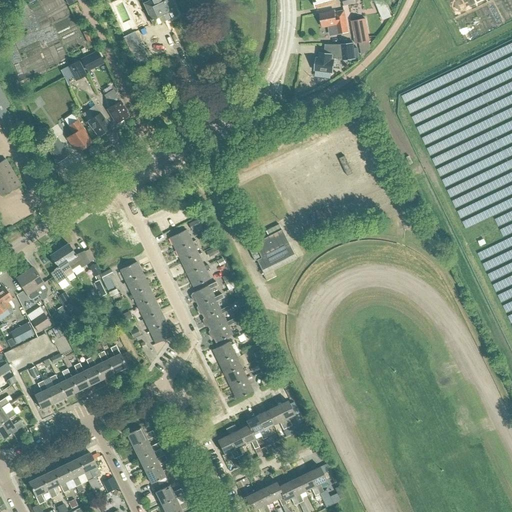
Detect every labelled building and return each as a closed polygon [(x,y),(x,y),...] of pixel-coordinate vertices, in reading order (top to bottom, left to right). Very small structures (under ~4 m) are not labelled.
[(151,0),(143,4),(153,26),(177,15),(169,0),(151,0)] [(313,0),(314,0),(313,0),(316,8),(335,3),(334,0),(313,0)] [(320,14),(322,27),(328,26),(330,33),(330,34),(331,35),(332,36),(333,36),(349,33),(345,11),(335,12),(335,11),(320,14)] [(370,46),(369,41),(365,20),(352,22),(356,44),(359,43),(361,56),(370,46)] [(88,44),(92,42),(87,30),(82,32),(88,44)] [(128,49),(140,44),(134,32),(122,37),(128,49)] [(65,39),(56,42),(60,52),(68,49),(65,39)] [(333,58),(342,59),(342,60),(355,59),(354,42),(341,44),(325,45),(324,53),(328,54),(333,55),(333,58)] [(92,54),(81,60),(87,70),(97,65),(103,62),(97,51),(92,54)] [(324,53),(317,52),(315,69),(326,70),(332,71),(333,63),(332,63),(333,58),(333,55),(328,54),(324,53)] [(86,75),(79,61),(67,67),(75,81),(86,75)] [(10,106),(0,88),(0,123),(5,133),(15,127),(5,109),(10,106)] [(112,90),(104,95),(110,104),(112,106),(107,109),(116,124),(128,116),(122,106),(123,106),(120,101),(119,102),(117,99),(118,99),(112,90)] [(95,106),(82,114),(92,128),(93,128),(98,136),(109,128),(104,120),(105,119),(100,113),(95,106)] [(77,152),(91,143),(84,132),(85,131),(77,120),(68,126),(73,133),(66,138),(70,144),(72,142),(74,144),(73,145),(77,152)] [(58,162),(69,155),(57,137),(46,144),(58,162)] [(0,192),(2,196),(20,185),(5,159),(0,162),(0,192)] [(239,205),(245,202),(239,191),(234,194),(239,205)] [(188,224),(191,230),(204,224),(201,218),(197,220),(197,219),(188,224)] [(265,231),(268,237),(254,244),(261,258),(256,261),(263,274),(295,258),(281,230),(278,224),(265,231)] [(175,250),(192,242),(186,230),(169,238),(175,250)] [(192,242),(175,250),(181,262),(198,254),(192,242)] [(68,244),(59,250),(70,267),(73,272),(76,275),(83,270),(81,268),(89,262),(84,251),(76,255),(75,254),(75,255),(68,244)] [(215,247),(211,249),(205,252),(208,257),(218,252),(215,247)] [(50,256),(57,266),(58,268),(50,273),(56,283),(73,272),(70,267),(59,250),(50,256)] [(198,254),(181,262),(187,275),(204,267),(198,254)] [(142,274),(137,262),(120,270),(126,282),(142,274)] [(100,273),(96,264),(89,267),(94,277),(99,274),(100,273)] [(32,267),(24,273),(39,295),(38,295),(42,300),(46,297),(43,292),(47,289),(32,267)] [(204,267),(187,275),(193,287),(210,279),(204,267)] [(113,275),(110,268),(100,273),(99,274),(103,281),(113,275)] [(24,273),(16,278),(27,295),(30,299),(31,299),(33,299),(38,295),(39,295),(24,273)] [(234,280),(230,273),(222,277),(225,285),(234,280)] [(148,286),(142,274),(126,282),(132,295),(148,286)] [(106,294),(99,280),(94,282),(101,296),(106,294)] [(208,285),(192,293),(198,306),(214,298),(211,291),(214,290),(212,285),(209,286),(208,285)] [(154,299),(148,286),(132,295),(138,307),(154,299)] [(0,312),(6,309),(9,313),(13,311),(14,310),(13,309),(7,301),(12,298),(3,287),(0,289),(0,312)] [(226,293),(229,298),(235,295),(232,290),(226,293)] [(68,312),(71,316),(76,313),(70,304),(69,303),(71,302),(64,292),(58,296),(67,312),(68,312)] [(95,301),(90,292),(86,294),(88,298),(86,298),(85,301),(86,305),(95,301)] [(220,310),(214,298),(198,306),(204,318),(220,310)] [(160,311),(154,299),(138,307),(144,319),(160,311)] [(239,308),(244,305),(242,300),(236,302),(239,308)] [(209,331),(226,322),(222,313),(229,310),(227,306),(220,310),(204,318),(203,318),(202,320),(205,327),(207,327),(209,331)] [(64,310),(59,314),(63,320),(68,316),(64,310)] [(129,311),(121,315),(124,321),(132,317),(129,311)] [(166,323),(160,311),(144,319),(150,332),(166,323)] [(30,321),(38,332),(50,324),(43,312),(30,321)] [(226,322),(209,331),(208,332),(211,339),(213,339),(215,343),(232,335),(228,326),(235,322),(233,319),(226,322)] [(248,324),(251,329),(257,326),(254,320),(248,324)] [(34,335),(27,323),(10,332),(16,344),(34,335)] [(172,336),(166,323),(150,332),(156,344),(172,336)] [(64,335),(58,325),(51,329),(57,339),(64,335)] [(137,328),(129,332),(132,338),(140,334),(137,328)] [(40,336),(45,345),(50,343),(45,333),(40,336)] [(36,338),(40,347),(45,345),(40,336),(36,338)] [(10,347),(16,344),(13,338),(7,341),(10,347)] [(31,340),(36,350),(40,347),(36,338),(31,340)] [(27,342),(31,352),(36,350),(31,340),(27,342)] [(22,345),(27,354),(31,352),(27,342),(22,345)] [(235,354),(229,342),(212,350),(218,362),(235,354)] [(17,347),(22,356),(27,354),(22,345),(17,347)] [(114,356),(107,359),(114,374),(126,368),(116,345),(110,348),(114,356)] [(13,349),(17,359),(22,356),(17,347),(13,349)] [(8,351),(13,361),(17,359),(13,349),(8,351)] [(3,353),(8,363),(13,361),(8,351),(3,353)] [(102,362),(95,365),(102,380),(114,374),(107,359),(103,351),(98,354),(102,362)] [(53,364),(62,359),(59,353),(50,358),(53,364)] [(235,354),(218,362),(224,375),(241,367),(247,363),(243,354),(240,356),(238,353),(235,354)] [(90,368),(83,371),(90,385),(102,380),(95,365),(91,357),(86,360),(90,368)] [(0,376),(10,369),(6,363),(0,367),(0,376)] [(77,374),(71,377),(78,391),(90,385),(83,371),(79,363),(74,366),(77,374)] [(39,375),(34,366),(28,369),(33,379),(39,375)] [(244,373),(241,367),(224,375),(230,387),(251,377),(248,371),(244,373)] [(65,380),(59,383),(65,397),(78,391),(71,377),(67,369),(61,372),(65,380)] [(270,371),(265,373),(269,382),(274,379),(270,371)] [(53,386),(47,389),(46,389),(53,403),(65,397),(59,383),(55,375),(49,378),(53,386)] [(13,376),(5,381),(9,386),(16,381),(13,376)] [(251,377),(230,387),(236,399),(253,391),(249,384),(253,382),(251,377)] [(46,389),(47,389),(43,381),(37,384),(41,392),(34,395),(41,409),(53,403),(46,389)] [(0,401),(0,408),(1,408),(12,401),(8,396),(0,401)] [(294,415),(287,401),(277,406),(287,428),(291,426),(288,418),(294,415)] [(277,406),(266,411),(273,425),(279,422),(286,436),(290,434),(287,428),(277,406)] [(5,414),(1,408),(0,408),(0,424),(8,419),(9,419),(16,414),(13,409),(5,414)] [(273,425),(266,411),(256,416),(267,438),(270,444),(274,442),(267,428),(273,425)] [(256,416),(246,421),(248,425),(253,435),(259,432),(262,440),(267,438),(256,416)] [(13,425),(9,419),(8,419),(0,424),(0,434),(3,439),(23,425),(20,420),(13,425)] [(248,425),(238,430),(245,444),(250,442),(254,449),(259,447),(255,439),(253,435),(248,425)] [(144,435),(141,428),(126,435),(132,447),(147,440),(155,436),(154,435),(161,432),(159,427),(144,435)] [(238,430),(227,435),(238,457),(242,455),(239,447),(245,444),(238,430)] [(238,457),(227,435),(217,440),(224,454),(230,451),(234,459),(238,457)] [(147,440),(132,447),(138,459),(153,452),(161,448),(158,443),(150,447),(147,440)] [(258,457),(262,455),(259,447),(254,449),(258,457)] [(84,473),(93,491),(100,488),(95,477),(93,478),(89,470),(96,467),(89,452),(77,458),(84,473)] [(156,459),(153,452),(138,459),(144,471),(159,464),(167,460),(164,455),(156,459)] [(249,454),(239,459),(242,465),(252,461),(249,454)] [(84,473),(77,458),(65,464),(72,478),(71,479),(75,487),(81,484),(77,476),(84,473)] [(65,464),(53,470),(60,484),(59,484),(63,493),(69,490),(65,482),(71,479),(72,478),(65,464)] [(159,464),(144,471),(150,483),(173,473),(170,467),(162,471),(159,464)] [(324,491),(323,492),(319,484),(326,481),(319,467),(308,472),(319,494),(321,499),(325,507),(330,504),(324,491)] [(60,484),(53,470),(40,476),(47,490),(51,498),(57,496),(53,488),(59,484),(60,484)] [(180,475),(185,483),(190,479),(186,472),(180,475)] [(305,491),(310,489),(311,488),(315,496),(314,496),(315,497),(314,497),(316,502),(321,499),(319,494),(308,472),(298,477),(305,491)] [(47,490),(40,476),(28,482),(39,504),(44,502),(41,494),(47,490)] [(113,477),(102,482),(107,493),(118,488),(113,477)] [(305,491),(298,477),(288,482),(298,504),(302,511),(307,511),(299,494),(305,491)] [(276,482),(265,487),(272,501),(278,498),(282,506),(286,504),(284,501),(278,487),(276,482)] [(288,482),(278,487),(284,501),(290,498),(294,506),(298,504),(288,482)] [(175,498),(183,494),(180,489),(172,493),(168,486),(154,493),(161,505),(175,498)] [(272,501),(265,487),(255,492),(264,511),(269,511),(270,511),(266,504),(272,501)] [(338,487),(337,487),(334,489),(339,499),(343,497),(338,487)] [(89,501),(95,498),(92,491),(86,494),(89,501)] [(151,491),(147,493),(152,506),(156,504),(151,491)] [(264,511),(255,492),(244,497),(251,511),(257,508),(259,511),(264,511)] [(178,505),(175,498),(161,505),(164,511),(176,511),(181,510),(189,506),(186,501),(178,505)] [(71,509),(77,506),(74,499),(68,502),(71,509)] [(98,506),(96,500),(87,504),(90,510),(98,506)] [(64,503),(56,507),(58,511),(63,511),(67,510),(64,503)]
